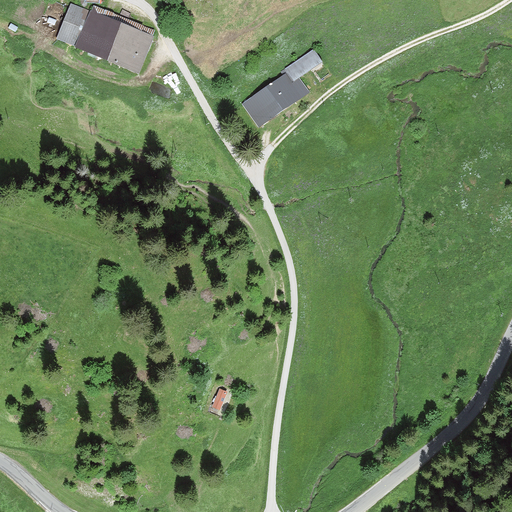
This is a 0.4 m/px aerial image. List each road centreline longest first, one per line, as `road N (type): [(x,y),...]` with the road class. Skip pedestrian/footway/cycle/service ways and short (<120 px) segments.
road 1 (track): [(251,174),(345,81),(503,0)]
road 2 (tertiary): [(511,336),(462,420),(351,511)]
